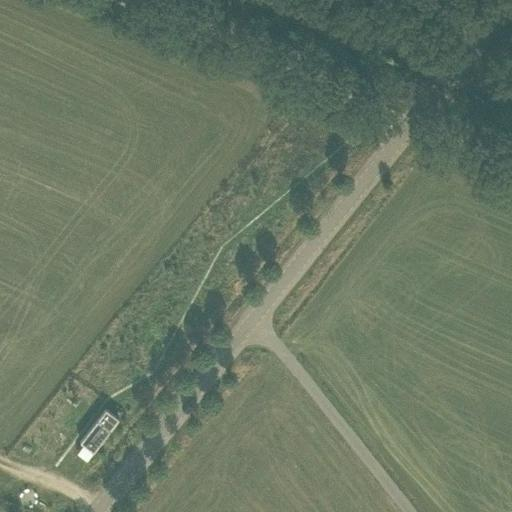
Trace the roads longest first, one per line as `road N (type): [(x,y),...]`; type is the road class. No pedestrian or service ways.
road 1 (tertiary): [(97,511),(511,0)]
road 2 (track): [(409,126),(119,0)]
